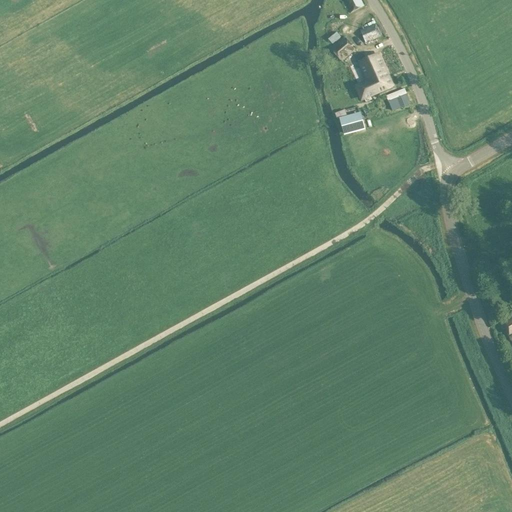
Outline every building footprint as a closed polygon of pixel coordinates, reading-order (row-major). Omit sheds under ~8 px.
[(334,19),(348,12),(342,0),(326,0),(325,1),(334,19)] [(364,6),(360,0),(343,0),(350,13),(364,6)] [(352,24),(345,29),(349,35),(356,30),(352,24)] [(365,42),(381,37),(375,24),(361,30),(365,42)] [(336,30),(327,36),(330,41),(339,36),(336,30)] [(345,36),(330,48),(334,53),(330,57),(336,64),(341,61),(342,61),(356,50),(345,36)] [(377,91),(392,84),(379,55),(359,64),(367,82),(367,83),(372,81),(377,91)] [(364,83),(358,86),(363,98),(364,97),(364,98),(366,102),(372,99),(370,95),(377,91),(372,81),(367,83),(367,82),(364,83)] [(344,109),(335,113),(337,119),(347,115),(344,109)] [(354,121),(346,123),(348,127),(355,125),(363,122),(362,118),(354,121)] [(496,207),(511,197),(511,191),(508,185),(501,189),(497,183),(477,196),(485,209),(494,203),(496,207)] [(511,319),(503,323),(511,340),(511,319)]
